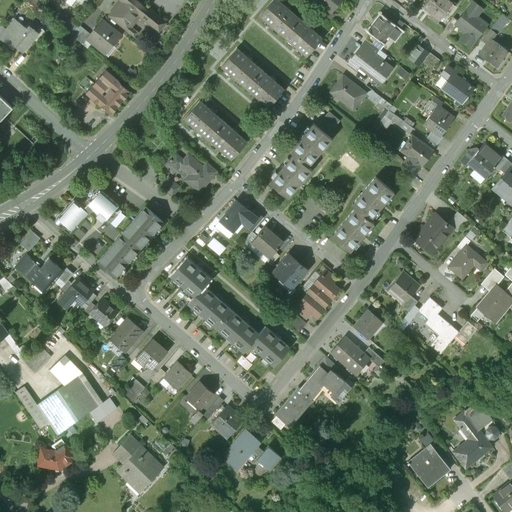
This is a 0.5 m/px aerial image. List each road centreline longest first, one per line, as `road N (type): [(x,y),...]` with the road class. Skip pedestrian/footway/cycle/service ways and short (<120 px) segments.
road 1 (residential): [(236,179),(367,0)]
road 2 (residential): [(95,151),(158,84),(214,0)]
road 3 (residential): [(258,397),(131,293)]
road 4 (residential): [(236,179),(360,285)]
road 5 (residential): [(258,397),(277,386),(360,285)]
road 6 (residential): [(392,240),(479,117)]
road 7 (residential): [(382,0),(500,87)]
road 8 (residential): [(131,293),(23,206)]
road 9 (residential): [(90,156),(0,73)]
road 10 (residential): [(191,225),(95,151)]
